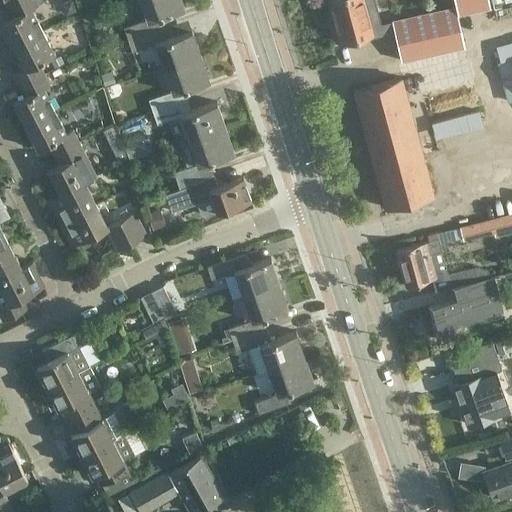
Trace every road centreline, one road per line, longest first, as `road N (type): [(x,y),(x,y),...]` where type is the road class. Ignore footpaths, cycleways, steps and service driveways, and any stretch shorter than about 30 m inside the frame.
road 1 (tertiary): [(417,511),(314,204)]
road 2 (residential): [(77,301),(314,204)]
road 3 (tertiary): [(314,204),(249,0)]
road 4 (residential): [(77,301),(20,188),(25,170),(0,120)]
